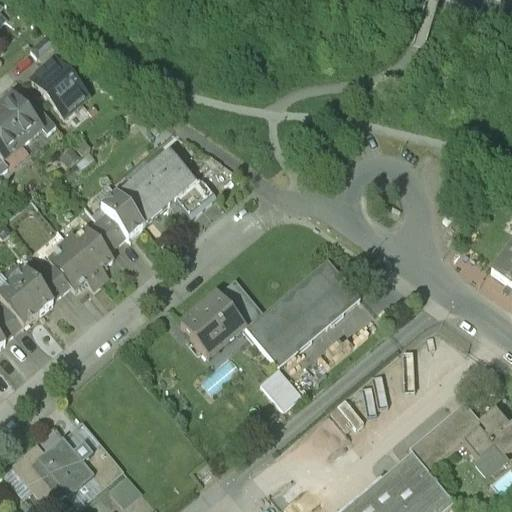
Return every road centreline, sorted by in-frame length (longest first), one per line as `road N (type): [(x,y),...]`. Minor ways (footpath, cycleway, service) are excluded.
road 1 (residential): [(285,201),(0,433)]
road 2 (residential): [(426,277),(340,213),(350,185),(369,171),(400,174),(417,204)]
road 3 (track): [(272,117),(282,103),(386,82),(417,50)]
